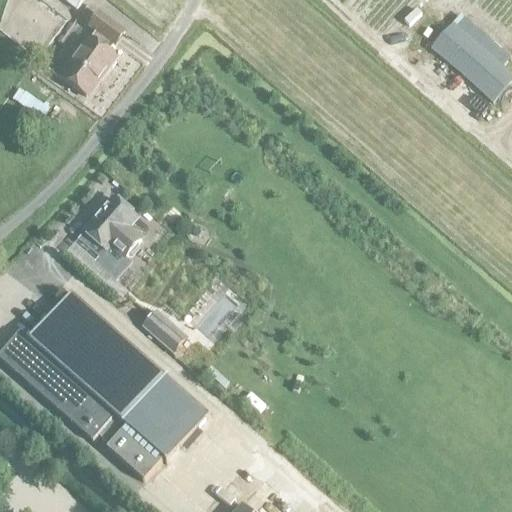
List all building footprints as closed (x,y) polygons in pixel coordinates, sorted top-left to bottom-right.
[(83,0),(62,0),(76,10),(83,0)] [(89,41),(78,55),(76,54),(58,78),(86,99),(103,75),(105,77),(116,61),(108,55),(113,47),(115,48),(125,35),(99,16),(90,29),(96,34),(90,42),(89,41)] [(432,52),(493,105),(511,82),(511,78),(454,27),(432,52)] [(84,235),(73,248),(92,265),(91,266),(112,285),(130,265),(125,261),(128,258),(132,258),(139,250),(138,246),(141,242),(139,240),(148,230),(136,221),(114,201),(84,235)] [(208,418),(71,297),(73,296),(72,295),(30,343),(20,335),(0,357),(0,362),(93,445),(99,438),(110,448),(107,452),(144,484),(163,463),(167,467),(210,417),(209,416),(208,418)]
